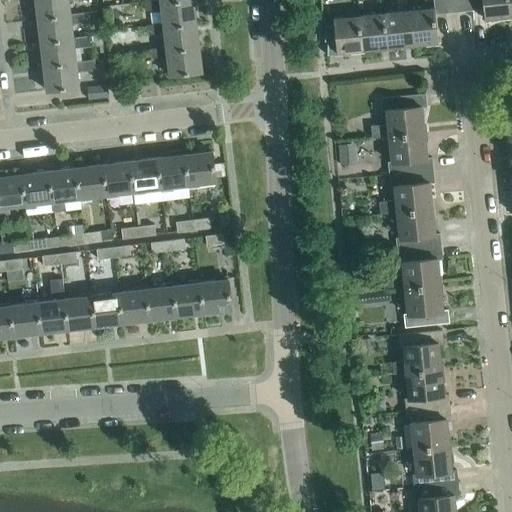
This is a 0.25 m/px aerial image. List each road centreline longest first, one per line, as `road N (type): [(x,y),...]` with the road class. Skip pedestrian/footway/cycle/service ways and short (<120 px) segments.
road 1 (residential): [(465,65),(507,511)]
road 2 (residential): [(0,411),(287,392)]
road 3 (residential): [(287,392),(271,105)]
road 4 (residential): [(0,140),(271,105)]
road 5 (residential): [(304,511),(287,392)]
